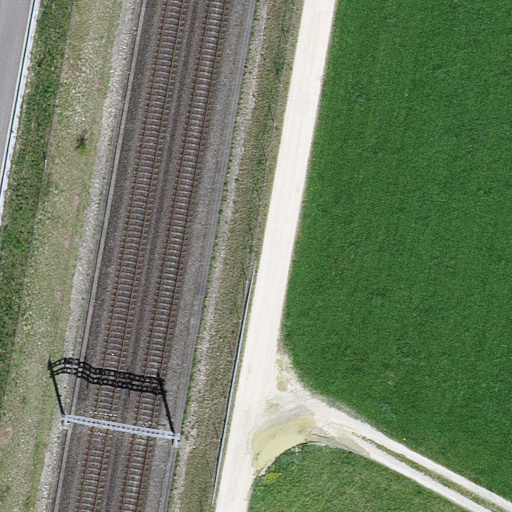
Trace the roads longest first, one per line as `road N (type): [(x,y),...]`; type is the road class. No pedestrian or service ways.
road 1 (track): [(230,511),(320,0)]
road 2 (track): [(249,403),(333,425),(504,511)]
